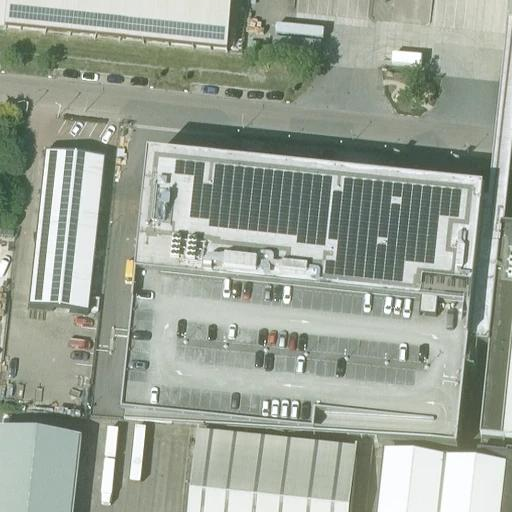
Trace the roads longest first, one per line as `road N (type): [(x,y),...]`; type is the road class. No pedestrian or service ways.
road 1 (unclassified): [(511,144),(0,90)]
road 2 (unknown): [(38,94),(24,297),(37,338),(57,361)]
